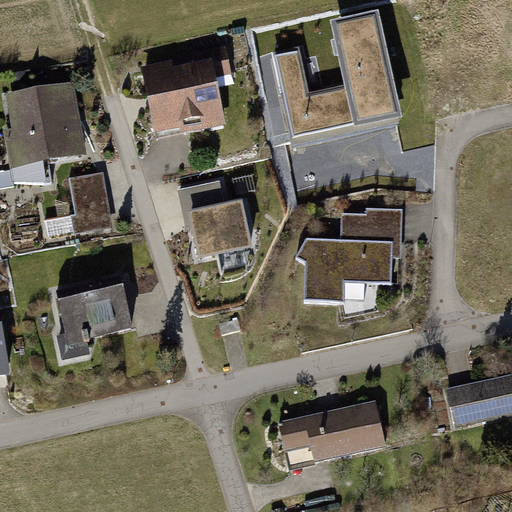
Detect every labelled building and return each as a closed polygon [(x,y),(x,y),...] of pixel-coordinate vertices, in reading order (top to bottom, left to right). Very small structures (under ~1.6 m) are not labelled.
[(299,45),(267,52),(290,155),(410,129),(383,9),(328,22),(343,90),(311,97),(299,45)] [(174,63),(143,70),(159,139),(227,123),(217,78),(236,74),(230,48),(193,56),(196,66),(176,71),(174,63)] [(75,84),(7,98),(14,132),(4,134),(12,175),(90,159),(75,84)] [(105,174),(73,180),(83,234),(115,228),(105,174)] [(246,198),(186,212),(199,267),(258,253),(246,198)] [(345,243),(309,241),(297,262),(309,266),(307,305),(381,311),(381,286),(405,287),(404,214),(370,211),(370,219),(346,218),(345,243)] [(122,272),(58,286),(68,333),(60,335),(65,360),(92,354),(88,338),(133,329),(122,272)] [(3,329),(0,328),(0,381),(11,380),(3,329)] [(511,378),(449,392),(458,431),(511,419),(511,378)] [(380,401),(282,424),(289,453),(312,448),(316,468),(391,450),(380,401)]
